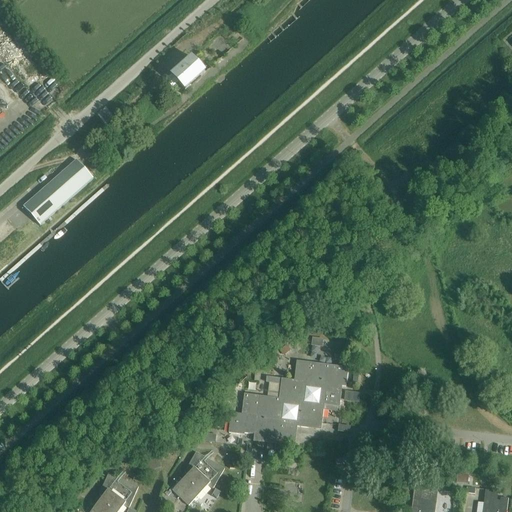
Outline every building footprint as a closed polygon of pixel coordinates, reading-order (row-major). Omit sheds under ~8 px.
[(237,22),(232,27),(243,39),(247,34),(237,22)] [(166,80),(173,87),(178,82),(185,91),(205,73),(191,58),(166,80)] [(77,161),(74,164),(23,208),(40,227),(93,180),(77,161)] [(99,167),(97,164),(96,163),(89,169),(93,173),(99,167)] [(334,341),(333,349),(343,351),(345,342),(334,341)] [(286,346),(280,351),(284,356),(290,351),(286,346)] [(346,387),(349,368),(297,361),(295,380),(267,377),(267,378),(283,380),(280,399),(245,394),(242,414),(232,413),(229,433),(245,435),(246,428),(256,429),(255,437),(295,442),(297,426),(309,428),(309,423),(316,424),(316,429),(321,430),(325,405),(340,407),(343,386),(346,387)] [(204,434),(203,442),(215,443),(216,436),(204,434)] [(225,470),(196,453),(184,473),(188,475),(181,483),(182,484),(178,489),(176,488),(172,492),(192,510),(195,506),(191,502),(196,497),(197,498),(208,487),(213,490),(225,470)] [(157,460),(142,464),(144,473),(160,469),(157,460)] [(229,461),(230,469),(238,469),(237,461),(229,461)] [(133,480),(140,484),(144,476),(136,473),(133,480)] [(457,474),(456,483),(467,485),(468,475),(457,474)] [(138,488),(108,475),(99,496),(103,497),(96,506),(98,507),(94,511),(93,511),(92,511),(91,511),(119,511),(123,507),(129,509),(138,488)] [(506,511),(508,499),(501,499),(500,501),(497,501),(498,492),(486,490),(483,511),(435,511),(439,484),(426,482),(425,491),(422,491),(422,488),(415,487),(411,511),(506,511)]
